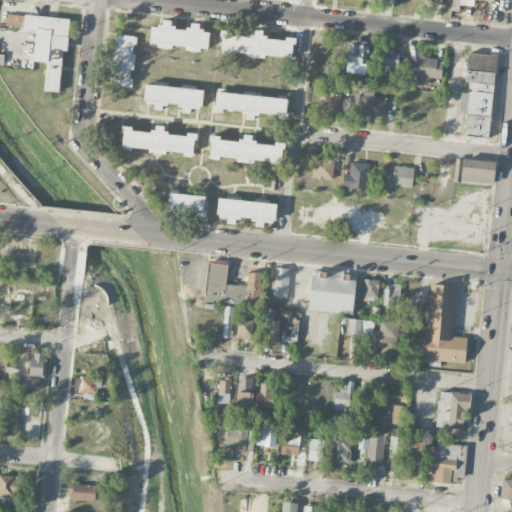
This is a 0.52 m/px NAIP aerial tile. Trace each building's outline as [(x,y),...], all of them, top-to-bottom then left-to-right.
[(70,19),(7,14),(6,27),(35,29),(33,62),(46,62),(44,91),(60,92),(63,51),(67,51),(70,19)] [(151,26),(150,45),(186,48),(186,50),(208,51),(209,32),(199,31),(199,24),(189,23),(188,30),(172,29),(173,21),(162,20),(162,27),(151,26)] [(292,59),(294,40),(264,38),(265,31),(252,30),(252,37),(230,35),(230,31),(222,31),(220,51),(248,53),(247,56),(292,59)] [(110,86),(132,87),(135,36),(116,35),(115,52),(112,52),(110,86)] [(357,45),(357,41),(348,41),(347,72),(367,72),(368,46),(357,45)] [(381,51),(380,67),(398,68),(399,52),(381,51)] [(495,55),(467,53),(465,83),(470,84),(469,93),(461,92),(460,111),(466,111),(464,135),(489,136),(495,55)] [(416,84),(430,84),(430,78),(441,79),(442,60),(412,58),(411,76),(417,76),(416,84)] [(203,89),(145,85),(143,103),(154,104),(154,110),(164,111),(165,103),(181,105),(180,113),(191,114),(191,108),(202,109),(203,89)] [(372,89),(360,89),(359,116),(385,117),(386,97),(372,96),(372,89)] [(287,99),(216,92),(214,110),(244,113),(244,119),(254,120),(254,114),(286,117),(287,99)] [(339,117),(340,93),(320,92),(319,116),(339,117)] [(195,134),(187,133),(187,136),(165,135),(166,126),(154,125),(153,131),(123,129),(122,149),(194,155),(195,134)] [(211,136),(209,158),(236,160),(236,161),(282,164),(284,143),(275,142),(275,144),(251,143),(252,135),(241,135),(241,142),(219,140),(219,136),(211,136)] [(334,159),(312,158),(312,179),(333,179),(334,159)] [(455,165),(453,180),(492,185),(495,163),(463,159),(462,166),(455,165)] [(369,164),(351,162),(349,175),(343,174),(342,189),(365,192),(369,164)] [(414,168),(394,166),(392,186),(412,188),(414,168)] [(168,214),(204,215),(205,196),(178,195),(178,190),(169,190),(168,214)] [(277,203),(218,199),(216,217),(227,218),(227,224),(237,225),(238,218),(255,220),(255,227),(264,227),(264,222),(275,223),(277,203)] [(205,301),(261,304),(263,273),(248,272),(247,286),(226,285),(227,264),(207,263),(205,301)] [(289,269),(274,268),(274,297),(288,297),(289,269)] [(311,270),(309,311),(353,314),(356,273),(311,270)] [(378,300),(379,280),(364,279),(363,300),(378,300)] [(452,337),(454,286),(428,284),(424,361),(465,363),(466,338),(452,337)] [(401,288),(383,287),(383,305),(400,306),(401,288)] [(234,307),(225,306),(222,337),(230,338),(234,307)] [(279,343),(280,320),(266,319),(265,342),(279,343)] [(296,342),(299,320),(292,319),(291,327),(283,326),(282,340),(296,342)] [(347,336),(372,337),(373,320),(348,319),(347,336)] [(253,321),(238,320),(237,339),(252,340),(253,321)] [(396,345),(399,324),(380,321),(377,342),(396,345)] [(44,377),(45,354),(31,353),(30,377),(44,377)] [(102,388),(102,378),(75,377),(74,393),(90,394),(90,387),(102,388)] [(237,407),(251,407),(252,378),(238,378),(237,407)] [(219,379),(218,404),(230,404),(231,380),(219,379)] [(256,406),(273,408),(275,385),(258,383),(256,406)] [(334,410),(349,411),(350,391),(334,390),(334,410)] [(467,394),(439,392),(436,427),(464,430),(467,394)] [(387,429),(388,403),(381,402),(380,429),(387,429)] [(392,425),(413,427),(414,415),(408,414),(408,406),(394,405),(392,425)] [(275,448),(277,425),(258,424),(256,446),(275,448)] [(299,455),(300,427),(282,426),(281,455),(299,455)] [(233,446),(232,453),(253,454),(254,429),(227,427),(226,446),(233,446)] [(351,433),(329,432),(329,462),(350,463),(351,433)] [(383,465),(383,446),(388,446),(388,433),(361,432),(360,465),(383,465)] [(402,456),(403,437),(390,437),(389,455),(402,456)] [(308,458),(322,459),(323,440),(309,439),(308,458)] [(424,442),(407,441),(406,466),(423,467),(424,442)] [(454,484),(456,445),(437,444),(437,447),(427,447),(425,482),(454,484)] [(4,501),(17,502),(18,476),(0,475),(0,495),(4,495),(4,501)] [(511,509),(511,511),(511,480),(501,480),(500,499),(511,499),(511,509)] [(96,485),(72,484),(71,500),(95,501),(96,485)] [(296,511),(297,503),(282,502),(281,511),(296,511)]
